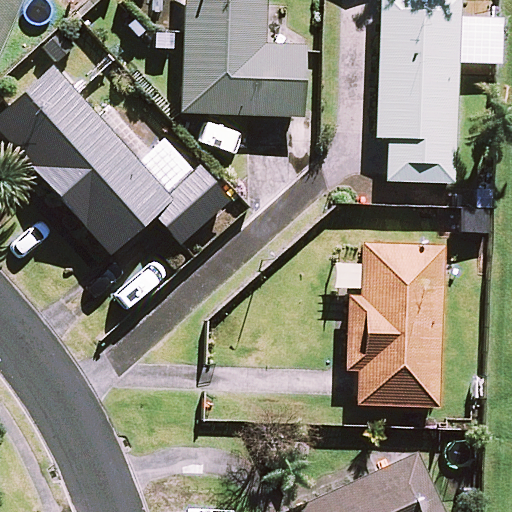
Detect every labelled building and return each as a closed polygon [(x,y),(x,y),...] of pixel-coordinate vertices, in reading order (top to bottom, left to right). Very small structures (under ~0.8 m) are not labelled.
[(0,0),(0,66),(28,0),(0,0)] [(268,0),(182,0),(177,122),(303,127),(306,57),(266,55),(268,0)] [(462,1),(432,0),(378,0),(373,146),(387,147),(386,190),(456,193),(462,1)] [(152,223),(168,209),(52,77),(0,122),(0,142),(106,263),(152,223)] [(168,209),(152,223),(179,255),(229,211),(201,180),(168,209)] [(436,417),(442,253),(364,250),(362,303),(346,303),(343,378),(359,379),(358,414),(436,417)] [(440,511),(417,461),(308,511),(440,511)]
